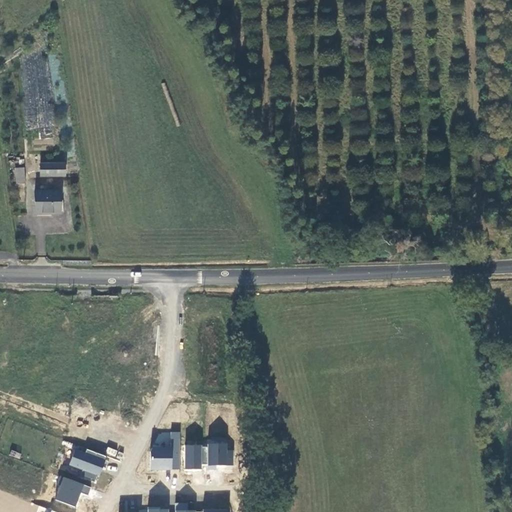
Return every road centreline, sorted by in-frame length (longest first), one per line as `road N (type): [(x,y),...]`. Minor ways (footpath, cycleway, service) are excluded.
road 1 (tertiary): [(171,277),(511,266)]
road 2 (residential): [(171,277),(168,388),(118,489)]
road 3 (tertiary): [(0,275),(171,277)]
road 4 (residential): [(238,511),(221,489),(118,489)]
